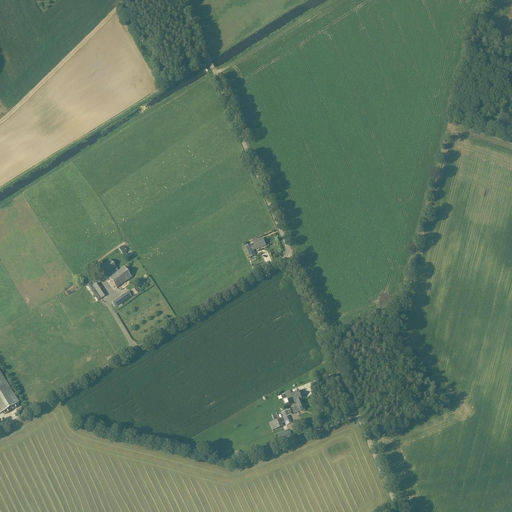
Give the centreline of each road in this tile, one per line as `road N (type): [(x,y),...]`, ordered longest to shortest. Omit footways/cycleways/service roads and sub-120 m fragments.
road 1 (unclassified): [(0,429),(292,253)]
road 2 (unclassified): [(400,511),(292,253)]
road 3 (unclassified): [(292,253),(184,0)]
road 4 (track): [(0,122),(127,0)]
road 5 (track): [(333,0),(214,73)]
